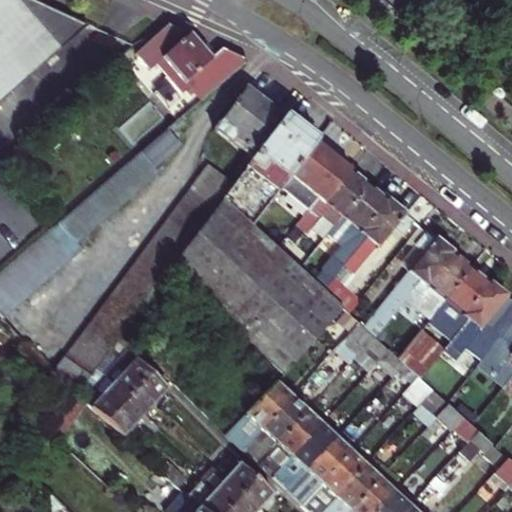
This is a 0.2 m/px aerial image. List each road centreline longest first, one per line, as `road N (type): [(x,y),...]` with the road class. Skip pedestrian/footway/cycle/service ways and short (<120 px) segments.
road 1 (residential): [(207,0),(318,64),(511,222)]
road 2 (residential): [(511,179),(288,0)]
road 3 (residential): [(295,511),(169,395)]
